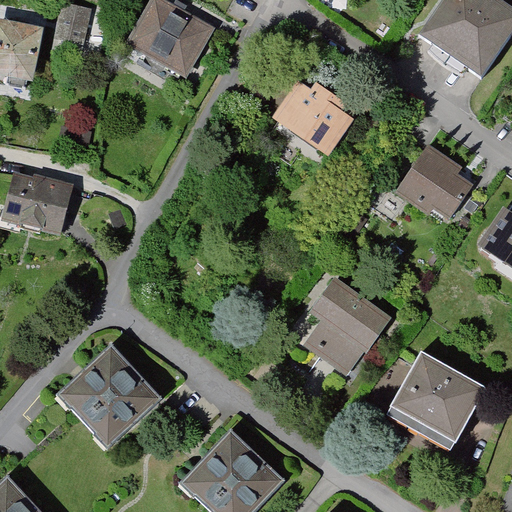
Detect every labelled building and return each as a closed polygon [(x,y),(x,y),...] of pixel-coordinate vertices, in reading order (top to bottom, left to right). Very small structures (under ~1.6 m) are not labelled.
[(511,35),(511,5),(503,0),(449,0),(427,33),(486,74),(511,35)] [(95,8),(66,3),(59,40),(87,46),(95,8)] [(175,13),(156,3),(130,52),(192,85),(218,37),(191,22),(195,14),(179,6),(175,13)] [(40,28),(0,20),(0,72),(31,78),(40,28)] [(314,93),(300,83),(275,118),(331,158),(361,116),(319,86),(314,93)] [(468,179),(435,156),(404,201),(437,224),(441,219),(453,228),(477,194),(464,185),(468,179)] [(17,176),(5,225),(65,240),(78,187),(38,178),(37,181),(17,176)] [(511,218),(506,214),(480,255),(511,275),(511,218)] [(394,322),(333,280),(311,313),(325,323),(308,348),(354,379),(394,322)] [(164,405),(112,350),(60,398),(111,454),(164,405)] [(487,387),(423,353),(393,410),(457,444),(487,387)] [(263,511),(284,490),(230,437),(182,488),(207,511),(263,511)] [(36,511),(11,484),(0,494),(0,511),(36,511)]
